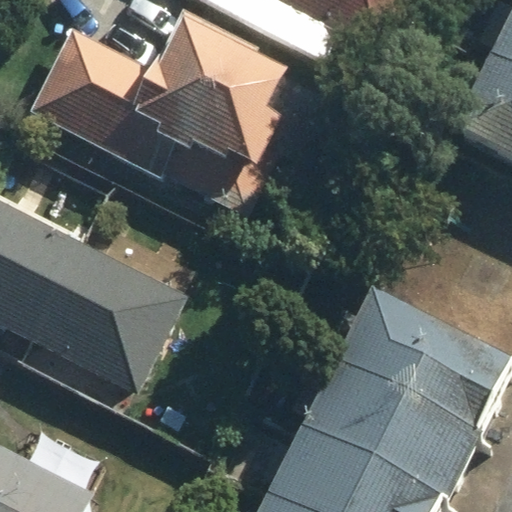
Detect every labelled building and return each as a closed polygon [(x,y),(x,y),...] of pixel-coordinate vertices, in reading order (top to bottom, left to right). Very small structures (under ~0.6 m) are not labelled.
[(216,0),(396,92),(442,0),(216,0)] [(74,44),(31,126),(160,194),(164,186),(251,232),(270,196),(263,193),(291,140),(271,129),(290,92),(253,72),(258,61),(183,22),(151,84),(74,44)] [(511,165),(511,36),(463,142),(511,165)] [(0,339),(136,407),(186,308),(0,215),(0,339)] [(511,387),(374,317),(275,511),(453,511),(511,398),(511,387)] [(0,462),(0,511),(91,511),(92,510),(0,462)]
